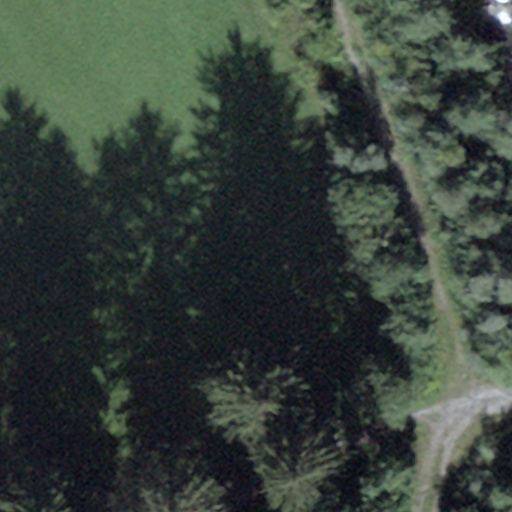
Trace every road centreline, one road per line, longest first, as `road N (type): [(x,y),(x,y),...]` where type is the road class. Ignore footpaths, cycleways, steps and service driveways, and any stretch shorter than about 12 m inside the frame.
road 1 (track): [(336,0),(453,407)]
road 2 (track): [(453,407),(241,461),(175,511)]
